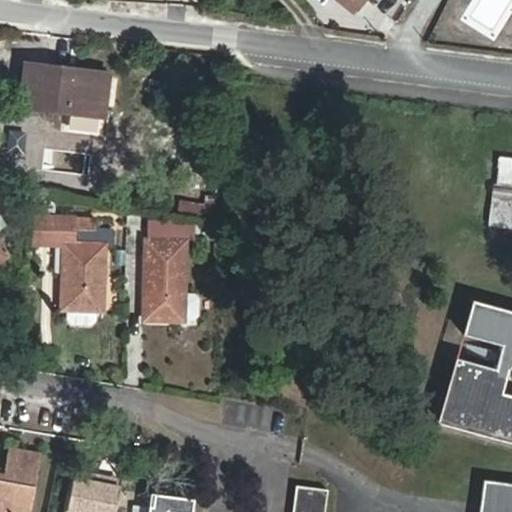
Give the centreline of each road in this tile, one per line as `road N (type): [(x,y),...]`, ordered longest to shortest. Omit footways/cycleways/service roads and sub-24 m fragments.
road 1 (residential): [(0,8),(511,72)]
road 2 (residential): [(235,501),(147,401),(0,369)]
